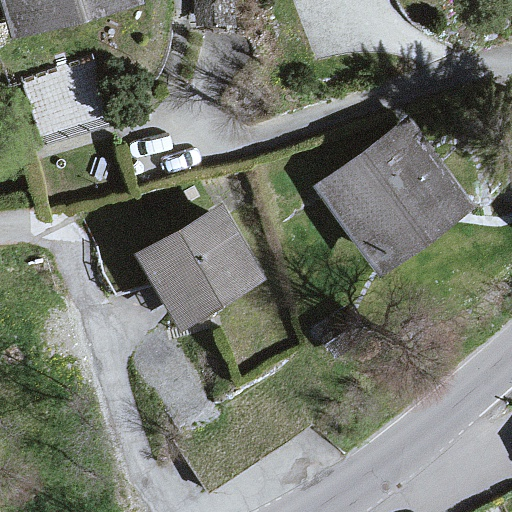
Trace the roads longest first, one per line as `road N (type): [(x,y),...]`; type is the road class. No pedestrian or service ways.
road 1 (residential): [(0,236),(53,245),(104,318),(180,511)]
road 2 (tertiary): [(314,511),(417,439),(511,353)]
road 3 (unknown): [(53,245),(174,187)]
